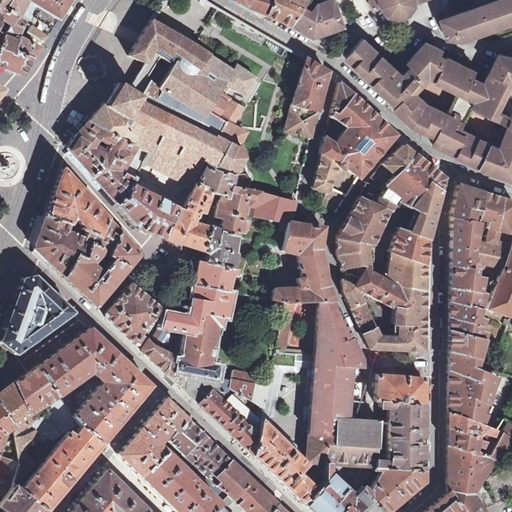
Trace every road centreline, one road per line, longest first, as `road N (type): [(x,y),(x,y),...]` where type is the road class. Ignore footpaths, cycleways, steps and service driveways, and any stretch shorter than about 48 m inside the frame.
road 1 (residential): [(404,511),(437,481),(436,228),(453,164)]
road 2 (residential): [(511,42),(467,53),(413,25),(364,26),(315,49)]
road 3 (residential): [(315,49),(405,132),(453,164)]
